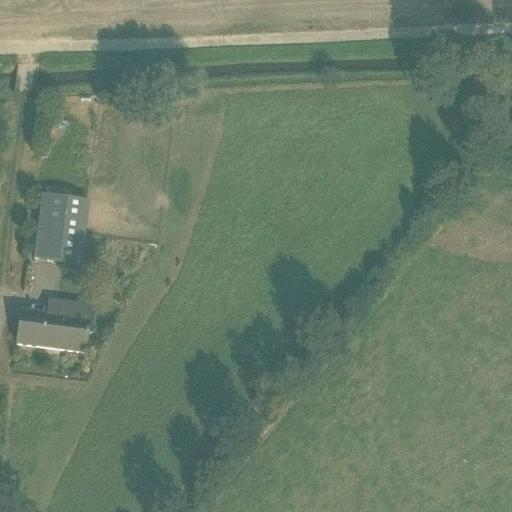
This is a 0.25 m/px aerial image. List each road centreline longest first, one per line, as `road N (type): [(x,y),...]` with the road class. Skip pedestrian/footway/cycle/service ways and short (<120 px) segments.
road 1 (track): [(0,47),(434,28)]
road 2 (unclassified): [(0,312),(25,90)]
